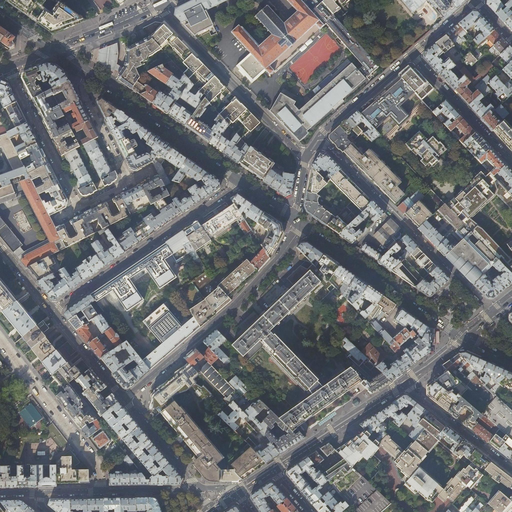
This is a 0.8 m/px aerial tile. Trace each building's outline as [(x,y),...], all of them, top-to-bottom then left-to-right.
[(47,29),(52,33),(85,20),(55,0),(23,0),(17,9),(19,10),(43,27),(47,29)] [(320,30),(324,26),(322,23),(300,0),(193,0),(175,9),(174,15),(183,24),(193,34),(213,25),(206,11),(227,0),(287,0),(298,11),(284,24),(270,8),(270,7),(268,5),(263,9),(261,7),(258,10),(260,12),(255,17),(257,20),(258,19),(272,35),(259,47),(244,30),(245,29),(243,27),(242,28),(240,25),(232,32),(252,54),(239,66),(252,80),(254,80),(266,70),(270,75),(275,71),(274,70),(320,30)] [(300,0),(322,23),(326,20),(328,22),(335,16),(333,14),(324,4),(322,2),(320,0),(300,0)] [(333,1),(331,0),(324,0),(322,2),(324,4),(333,14),(339,8),(334,2),(333,1)] [(402,0),(413,12),(416,10),(423,4),(426,1),(427,1),(428,0),(402,0)] [(432,0),(441,11),(446,11),(449,8),(449,5),(445,0),(432,0)] [(445,0),(449,5),(449,8),(446,11),(441,11),(440,14),(444,19),(455,10),(465,2),(465,0),(445,0)] [(487,0),(486,4),(491,8),(496,14),(504,6),(500,1),(500,0),(501,0),(505,0),(507,2),(506,3),(507,4),(511,0),(487,0)] [(511,13),(511,12),(511,11),(510,10),(510,11),(509,10),(511,6),(511,0),(507,4),(504,6),(496,14),(499,18),(504,23),(511,16),(511,13)] [(479,15),(477,12),(472,12),(465,18),(458,24),(466,32),(467,31),(466,30),(473,24),(482,17),(479,15)] [(335,16),(328,22),(366,64),(360,69),(365,75),(367,77),(379,67),(345,27),(339,22),(335,16)] [(482,41),(494,30),(488,24),(482,17),(473,24),(476,27),(474,28),(477,31),(479,30),(481,32),(482,32),(483,32),(480,34),(478,34),(474,39),(473,38),(472,38),(478,44),(482,41)] [(198,59),(199,59),(178,38),(175,34),(165,24),(155,22),(152,24),(143,28),(183,74),(198,59)] [(462,36),(466,32),(458,24),(455,26),(452,29),(463,42),(465,40),(462,36)] [(5,30),(0,26),(0,41),(11,49),(14,48),(16,38),(5,30)] [(161,66),(172,61),(143,28),(143,29),(151,38),(125,50),(139,76),(148,72),(161,66)] [(460,44),(463,42),(452,29),(449,32),(445,35),(445,36),(453,44),(456,41),(458,44),(459,43),(460,44)] [(494,45),(501,38),(498,35),(494,30),(482,41),(483,42),(485,40),(485,39),(487,38),(494,45)] [(453,47),(454,46),(453,44),(445,36),(438,41),(435,44),(443,53),(444,54),(452,47),(453,47)] [(501,54),(509,47),(505,42),(501,38),(494,45),(489,50),(491,53),(496,49),(501,54)] [(125,50),(119,40),(118,40),(97,48),(91,50),(89,60),(94,63),(101,68),(113,76),(116,78),(123,69),(125,50)] [(438,57),(443,53),(435,44),(428,50),(423,54),(423,57),(430,65),(439,74),(452,63),(448,59),(443,63),(439,58),(438,57)] [(511,49),(509,47),(501,54),(500,55),(502,58),(499,60),(500,61),(498,63),(501,66),(501,65),(504,68),(511,61),(511,49)] [(125,50),(123,69),(126,70),(120,80),(140,95),(147,92),(145,87),(139,76),(125,50)] [(471,66),(477,61),(469,53),(464,58),(466,60),(464,62),(467,65),(469,64),(471,66)] [(209,103),(225,87),(207,69),(199,60),(198,59),(183,74),(190,82),(193,86),(199,92),(202,96),(205,99),(209,103)] [(464,61),(462,60),(455,66),(455,67),(464,76),(467,79),(470,83),(474,79),(461,64),(464,61)] [(511,61),(504,68),(502,71),(504,74),(505,73),(510,79),(511,77),(511,61)] [(47,63),(37,67),(43,81),(44,83),(47,81),(48,80),(47,78),(49,77),(50,75),(49,74),(50,72),(52,74),(52,75),(52,76),(52,77),(53,77),(54,78),(51,80),(49,83),(53,89),(69,81),(67,76),(65,73),(60,69),(53,64),(47,63)] [(455,66),(452,63),(439,74),(446,82),(454,91),(467,79),(464,76),(461,78),(461,79),(459,81),(450,71),(452,69),(453,69),(455,67),(455,66)] [(281,107),(273,115),(297,140),(333,108),(343,99),(366,79),(363,76),(365,75),(360,69),(358,71),(352,64),(299,111),(294,105),(296,102),(287,97),(286,98),(287,98),(281,107)] [(494,69),(490,64),(474,79),(470,83),(475,88),(480,94),(482,96),(490,89),(486,85),(489,83),(492,80),(487,75),(494,69)] [(166,85),(173,75),(163,68),(162,69),(161,66),(148,72),(166,85)] [(41,82),(43,81),(37,67),(28,71),(24,72),(22,78),(26,88),(32,100),(43,94),(39,86),(37,87),(35,83),(36,83),(36,81),(36,80),(37,79),(38,80),(40,81),(41,82)] [(421,100),(433,89),(424,78),(416,70),(415,70),(414,69),(407,68),(405,70),(398,75),(399,76),(400,77),(417,95),(421,100)] [(126,70),(123,69),(116,78),(120,80),(126,70)] [(188,86),(190,82),(183,74),(180,79),(173,75),(166,85),(164,88),(165,88),(167,85),(173,89),(168,96),(160,91),(159,94),(156,97),(157,98),(153,104),(160,108),(168,114),(173,106),(171,105),(173,102),(174,101),(176,103),(178,99),(180,97),(183,92),(179,90),(184,83),(188,86)] [(384,89),(385,90),(400,77),(399,76),(384,89)] [(372,98),(373,100),(358,112),(378,132),(417,95),(400,77),(385,90),(384,89),(372,98)] [(498,80),(498,79),(495,77),(492,80),(489,83),(490,85),(493,88),(493,89),(494,89),(497,92),(503,86),(498,80)] [(470,83),(467,79),(454,91),(460,98),(468,106),(480,94),(475,88),(474,89),(475,91),(472,94),(466,88),(466,86),(470,83)] [(511,94),(511,81),(510,79),(503,86),(497,92),(495,94),(498,97),(504,92),(508,97),(511,94)] [(0,96),(1,97),(0,98),(0,100),(4,108),(5,108),(17,102),(12,92),(7,83),(1,81),(0,81),(0,96)] [(74,91),(69,81),(53,89),(51,90),(53,96),(54,96),(62,92),(67,101),(58,105),(58,106),(61,111),(80,101),(74,91)] [(185,126),(203,101),(200,99),(202,96),(199,92),(196,96),(194,96),(189,92),(193,86),(190,82),(188,86),(183,92),(180,97),(185,101),(184,103),(184,104),(185,105),(183,108),(180,106),(181,104),(178,102),(179,100),(178,99),(176,103),(173,106),(168,114),(176,120),(185,126)] [(156,97),(159,94),(153,90),(154,88),(149,84),(148,86),(146,85),(145,87),(147,92),(140,95),(147,99),(153,104),(157,98),(156,97)] [(51,90),(49,91),(45,93),(43,94),(32,100),(38,110),(43,120),(61,111),(58,106),(52,109),(51,108),(47,102),(46,102),(45,100),(53,96),(51,90)] [(488,106),(486,109),(479,101),(483,97),(482,96),(480,94),(468,106),(474,112),(480,119),(493,108),(486,100),(484,102),(488,106)] [(421,100),(417,95),(378,132),(382,137),(383,139),(389,133),(390,131),(392,131),(397,126),(400,126),(403,122),(403,120),(406,120),(409,117),(409,115),(414,110),(415,107),(417,107),(423,102),(421,100)] [(114,115),(118,109),(111,105),(102,98),(97,102),(106,119),(109,118),(113,117),(112,117),(113,116),(111,115),(112,113),(114,115)] [(260,122),(236,98),(219,114),(219,115),(224,121),(224,120),(229,126),(234,131),(236,134),(241,139),(249,131),(250,132),(260,122)] [(373,100),(372,98),(357,111),(358,112),(373,100)] [(204,124),(199,121),(198,122),(197,121),(196,121),(195,120),(196,118),(198,119),(198,118),(200,119),(206,111),(206,110),(205,109),(207,106),(210,104),(209,103),(205,99),(203,101),(185,126),(191,130),(197,135),(204,124)] [(344,101),(343,99),(333,108),(334,110),(344,101)] [(452,124),(449,121),(452,118),(455,121),(460,116),(453,108),(446,100),(441,105),(443,108),(440,111),(438,108),(433,112),(448,128),(452,124)] [(84,111),(80,101),(61,111),(63,114),(72,110),(74,114),(72,115),(74,118),(76,118),(78,122),(69,127),(71,130),(90,121),(84,111)] [(22,113),(17,102),(5,108),(15,128),(27,123),(22,113)] [(509,114),(501,105),(495,110),(502,118),(503,119),(509,114)] [(495,110),(493,108),(480,119),(486,125),(491,131),(492,131),(504,120),(503,119),(502,118),(499,121),(497,120),(492,115),(492,113),(495,110)] [(125,115),(118,109),(114,115),(113,116),(112,117),(113,117),(109,118),(106,119),(112,131),(118,128),(114,125),(116,122),(115,121),(116,120),(115,119),(116,119),(117,120),(124,125),(126,124),(130,118),(125,115)] [(64,117),(63,114),(61,111),(43,120),(48,131),(53,139),(71,130),(69,127),(68,125),(58,130),(54,122),(64,117)] [(362,132),(363,130),(358,125),(361,122),(363,124),(364,124),(368,129),(363,133),(372,142),(377,137),(379,139),(382,137),(378,132),(358,112),(357,111),(356,111),(352,114),(348,118),(358,128),(362,132)] [(214,121),(217,123),(212,129),(204,124),(197,135),(202,138),(208,142),(213,136),(215,134),(224,121),(219,115),(214,121)] [(455,121),(452,124),(448,128),(463,144),(475,132),(468,125),(460,116),(455,121)] [(137,123),(130,118),(126,124),(124,125),(118,128),(112,131),(117,142),(125,138),(124,135),(124,134),(123,131),(125,130),(125,129),(126,129),(127,129),(130,131),(131,133),(133,134),(137,132),(141,126),(137,123)] [(358,128),(348,118),(343,123),(339,126),(347,135),(348,135),(349,135),(350,134),(350,133),(350,132),(349,132),(351,130),(351,128),(352,127),(353,128),(352,130),(352,131),(356,135),(355,137),(356,138),(362,132),(358,128)] [(223,153),(231,142),(222,136),(229,126),(224,120),(224,121),(215,134),(217,135),(215,138),(213,136),(208,142),(216,148),(223,153)] [(511,129),(504,120),(492,131),(498,137),(511,151),(511,129)] [(95,131),(90,121),(71,130),(73,134),(83,129),(87,137),(81,141),(81,142),(78,143),(79,147),(84,144),(95,139),(98,137),(95,131)] [(30,147),(38,143),(32,133),(27,123),(15,128),(7,132),(17,153),(25,149),(30,147)] [(146,130),(141,126),(137,132),(141,140),(143,138),(143,139),(142,141),(145,146),(153,134),(146,130)] [(346,139),(347,135),(339,126),(335,129),(330,135),(330,140),(342,152),(343,152),(352,142),(351,141),(350,142),(346,139)] [(76,148),(79,147),(78,143),(73,134),(71,130),(53,139),(57,147),(61,156),(64,154),(76,148)] [(0,236),(13,253),(20,247),(22,245),(0,217),(0,197),(14,192),(11,184),(19,181),(48,238),(50,243),(28,254),(19,261),(26,268),(27,268),(50,256),(66,248),(62,242),(56,229),(49,215),(42,202),(38,194),(35,187),(33,184),(32,182),(31,180),(30,177),(28,173),(25,167),(21,159),(17,153),(7,132),(0,134),(0,236)] [(145,146),(142,141),(141,140),(137,132),(133,134),(128,137),(125,138),(117,142),(122,151),(126,159),(136,154),(139,153),(140,152),(146,149),(145,146)] [(420,132),(404,146),(415,158),(417,156),(423,161),(420,164),(428,172),(440,161),(437,158),(446,150),(440,143),(439,145),(433,139),(429,142),(420,132)] [(478,160),(490,149),(482,140),(475,132),(463,144),(466,147),(469,145),(469,144),(470,144),(479,153),(478,154),(477,154),(475,156),(475,157),(478,160)] [(162,141),(153,134),(145,146),(146,149),(148,145),(152,148),(152,151),(151,154),(149,154),(152,162),(157,170),(161,164),(154,160),(158,154),(159,154),(165,159),(165,158),(172,148),(162,141)] [(223,153),(231,159),(239,164),(239,163),(249,149),(241,139),(236,134),(234,138),(231,142),(223,153)] [(99,147),(95,139),(84,144),(88,153),(99,147)] [(397,187),(402,183),(369,149),(364,154),(352,142),(343,152),(346,155),(353,162),(374,183),(395,204),(400,200),(405,195),(397,187)] [(42,151),(38,143),(30,147),(31,150),(26,152),(25,149),(17,153),(21,159),(29,155),(30,156),(30,158),(31,160),(30,160),(31,162),(32,162),(32,163),(25,167),(28,173),(35,170),(34,167),(39,165),(40,168),(48,164),(42,151)] [(104,156),(99,147),(88,153),(92,162),(104,156)] [(76,148),(64,154),(69,164),(80,158),(76,148)] [(180,153),(172,148),(165,158),(165,159),(178,168),(176,171),(178,171),(188,159),(180,153)] [(271,169),(274,165),(250,148),(249,149),(239,163),(247,168),(257,176),(264,180),(271,169)] [(493,176),(505,165),(499,158),(490,149),(478,160),(486,168),(487,167),(483,162),(485,160),(487,160),(493,167),(493,169),(490,172),(493,176)] [(137,156),(136,154),(126,159),(130,168),(136,170),(144,166),(152,162),(149,154),(146,154),(138,158),(137,159),(136,158),(136,157),(137,157),(137,156)] [(316,160),(311,167),(326,182),(340,170),(341,169),(333,161),(326,154),(320,154),(316,160)] [(108,164),(104,156),(92,162),(96,170),(108,164)] [(80,158),(69,164),(73,172),(85,166),(80,158)] [(199,167),(188,159),(178,171),(176,174),(173,178),(172,180),(179,183),(184,176),(183,175),(185,172),(198,181),(197,181),(210,175),(199,167)] [(53,173),(48,164),(40,168),(35,170),(28,173),(30,177),(31,180),(38,176),(40,177),(42,182),(42,183),(35,187),(38,194),(44,191),(59,184),(53,173)] [(112,173),(108,164),(96,170),(101,178),(112,173)] [(170,183),(161,164),(157,170),(159,175),(164,184),(164,185),(170,183)] [(508,191),(511,187),(511,172),(505,165),(493,176),(496,179),(501,175),(504,179),(504,180),(506,182),(507,182),(509,184),(507,186),(501,180),(499,182),(508,191)] [(85,166),(73,172),(77,180),(89,174),(85,166)] [(340,170),(326,182),(311,167),(309,182),(307,192),(317,194),(341,212),(347,207),(352,202),(362,212),(367,207),(367,206),(371,201),(365,195),(358,188),(348,177),(340,170)] [(283,170),(282,177),(271,169),(264,180),(263,181),(273,188),(285,197),(291,194),(293,186),(295,175),(284,173),(285,171),(283,170)] [(112,173),(101,178),(105,186),(112,183),(115,181),(117,175),(116,173),(115,171),(112,173)] [(508,268),(511,265),(511,261),(509,258),(507,258),(481,229),(470,220),(497,196),(511,212),(511,195),(508,191),(499,182),(496,179),(493,176),(490,172),(485,177),(481,173),(472,181),(473,183),(447,206),(471,232),(494,255),(497,260),(499,262),(501,260),(508,268)] [(89,174),(77,180),(81,188),(93,182),(89,174)] [(159,186),(164,184),(159,175),(149,181),(141,185),(145,193),(149,191),(159,186)] [(215,178),(210,175),(197,181),(198,181),(198,182),(198,183),(202,181),(205,185),(202,187),(208,196),(214,191),(220,187),(220,181),(215,178)] [(93,182),(81,188),(78,190),(80,194),(86,196),(92,193),(97,190),(93,182)] [(67,201),(59,184),(44,191),(46,194),(49,192),(51,198),(52,198),(54,197),(56,200),(51,203),(51,201),(50,201),(47,203),(45,200),(42,202),(49,215),(59,210),(65,207),(67,201)] [(169,195),(164,185),(164,184),(159,186),(163,193),(153,198),(149,191),(145,193),(146,196),(151,204),(154,203),(169,195)] [(201,200),(208,196),(202,187),(199,189),(196,184),(188,190),(192,195),(189,197),(195,205),(201,200)] [(145,193),(141,185),(131,190),(121,195),(126,206),(130,204),(130,203),(142,197),(142,198),(146,196),(145,193)] [(445,203),(431,189),(426,194),(424,196),(405,213),(419,228),(426,221),(445,203)] [(424,196),(419,191),(410,199),(409,197),(397,208),(401,211),(404,214),(405,213),(424,196)] [(14,192),(0,197),(0,203),(16,197),(14,192)] [(327,226),(336,217),(319,205),(318,202),(318,201),(322,204),(324,203),(339,214),(341,212),(317,194),(307,192),(304,206),(307,212),(317,219),(327,226)] [(245,199),(237,194),(230,198),(243,218),(253,205),(245,199)] [(127,208),(126,206),(121,195),(113,199),(119,212),(119,214),(114,216),(112,216),(106,203),(99,206),(103,214),(106,220),(108,221),(111,225),(127,217),(125,212),(126,212),(125,209),(127,208)] [(116,240),(124,253),(134,246),(148,237),(161,228),(173,220),(182,213),(173,200),(170,197),(169,195),(154,203),(159,209),(158,209),(161,213),(154,218),(151,214),(143,220),(131,229),(131,228),(123,233),(124,235),(116,240)] [(177,197),(176,198),(173,200),(182,213),(190,208),(195,205),(189,197),(187,199),(186,198),(184,198),(180,202),(177,197)] [(225,202),(229,207),(206,223),(203,217),(198,221),(210,239),(236,221),(238,224),(249,243),(256,238),(254,234),(252,231),(249,227),(246,222),(243,218),(230,198),(225,202)] [(359,230),(357,232),(352,229),(354,228),(356,228),(368,216),(368,214),(369,213),(369,212),(370,212),(370,213),(371,214),(372,214),(373,214),(373,218),(371,219),(372,220),(374,222),(384,213),(378,207),(372,200),(371,201),(367,206),(367,207),(362,212),(357,217),(348,226),(339,234),(345,239),(352,243),(367,229),(366,228),(362,232),(360,230),(359,230)] [(466,236),(471,232),(447,206),(445,203),(426,221),(419,228),(418,229),(427,238),(432,243),(437,248),(450,235),(453,238),(455,240),(458,244),(466,236)] [(257,223),(264,212),(258,208),(253,205),(243,218),(246,222),(247,221),(245,219),(246,218),(247,216),(248,217),(251,219),(252,219),(257,223)] [(103,214),(99,206),(88,212),(79,216),(83,224),(88,234),(87,235),(88,237),(94,233),(92,230),(93,229),(92,227),(91,227),(90,224),(98,220),(99,222),(98,223),(99,226),(101,226),(102,229),(107,227),(109,226),(108,224),(106,225),(101,215),(103,214)] [(357,217),(347,207),(341,212),(339,214),(337,216),(336,217),(327,226),(333,230),(339,234),(348,226),(357,217)] [(275,220),(264,212),(257,223),(254,227),(252,231),(254,234),(255,233),(254,231),(259,224),(263,228),(262,228),(265,230),(265,229),(267,230),(267,234),(265,238),(265,237),(263,240),(264,241),(263,243),(261,244),(263,248),(269,257),(272,254),(278,243),(283,234),(281,224),(275,220)] [(83,224),(79,216),(74,219),(71,221),(77,234),(77,235),(72,238),(70,237),(63,225),(56,229),(62,242),(65,240),(66,243),(67,242),(69,246),(85,238),(86,238),(83,233),(84,232),(81,225),(83,224)] [(394,223),(390,219),(373,236),(385,249),(388,248),(400,235),(401,233),(398,231),(400,229),(394,223)] [(196,253),(212,242),(210,239),(198,221),(190,226),(183,231),(193,249),(196,253)] [(374,225),(373,223),(367,229),(352,243),(354,245),(355,243),(356,242),(357,243),(370,230),(370,229),(374,225)] [(107,227),(102,229),(98,232),(100,235),(105,232),(108,238),(108,240),(109,242),(111,242),(114,246),(108,251),(110,255),(112,255),(115,259),(119,256),(124,253),(116,240),(107,227)] [(193,249),(183,231),(178,234),(165,243),(173,254),(184,247),(185,249),(184,249),(185,250),(185,249),(187,253),(188,252),(193,249)] [(458,244),(445,256),(473,284),(488,270),(497,260),(494,255),(471,232),(466,236),(458,244)] [(400,248),(400,250),(401,249),(404,253),(403,254),(400,257),(403,260),(417,248),(418,247),(415,243),(409,237),(406,235),(396,244),(400,248),(404,244),(407,247),(405,249),(403,251),(401,249),(400,248)] [(453,238),(450,235),(437,248),(441,252),(445,256),(458,244),(455,240),(453,243),(451,241),(453,238)] [(50,243),(48,238),(23,251),(20,247),(13,253),(19,261),(28,254),(50,243)] [(98,255),(97,256),(101,261),(102,261),(105,266),(111,262),(115,259),(112,255),(110,255),(108,251),(105,253),(103,251),(105,250),(99,241),(97,241),(92,245),(98,255)] [(315,267),(324,254),(315,248),(307,242),(301,243),(299,245),(297,247),(304,255),(308,259),(312,263),(315,259),(317,261),(313,265),(315,267)] [(165,261),(173,255),(173,254),(165,243),(150,253),(125,270),(91,294),(95,301),(96,302),(113,291),(127,311),(144,300),(132,283),(147,272),(159,289),(176,277),(165,261)] [(377,261),(383,256),(364,243),(361,248),(360,249),(369,255),(377,261)] [(400,248),(396,244),(383,256),(377,261),(384,266),(392,271),(403,260),(400,257),(399,257),(396,261),(391,258),(390,258),(390,257),(390,256),(391,256),(394,254),(395,255),(395,254),(396,254),(399,250),(401,252),(401,253),(403,254),(404,253),(401,249),(400,250),(400,248)] [(269,257),(263,248),(250,263),(258,272),(264,265),(270,258),(269,257)] [(422,253),(417,248),(403,260),(392,271),(397,275),(409,284),(415,287),(424,279),(429,274),(436,267),(430,261),(422,253)] [(196,253),(193,249),(188,252),(194,260),(196,259),(194,257),(197,256),(196,253)] [(252,277),(258,272),(250,263),(238,250),(210,278),(228,298),(229,298),(240,287),(252,277)] [(332,276),(340,265),(336,263),(328,257),(324,254),(315,267),(329,281),(330,279),(332,276)] [(55,273),(51,267),(52,267),(52,266),(56,264),(52,259),(51,259),(50,256),(27,268),(38,281),(54,274),(55,273)] [(78,272),(81,276),(80,277),(83,281),(96,272),(105,266),(102,261),(101,261),(97,256),(93,258),(92,257),(84,263),(84,264),(76,270),(78,272)] [(510,286),(511,283),(511,275),(501,264),(499,262),(497,260),(488,270),(489,271),(493,268),(493,267),(494,266),(498,272),(500,272),(500,271),(501,272),(504,272),(504,273),(502,273),(498,276),(496,273),(493,276),(494,278),(504,290),(510,286)] [(327,289),(332,284),(329,281),(315,267),(313,265),(312,264),(306,270),(301,267),(288,280),(294,286),(261,318),(252,310),(249,313),(250,315),(238,326),(241,330),(236,335),(240,338),(232,346),(292,409),(278,419),(292,433),(297,429),(302,434),(302,433),(298,428),(299,427),(301,425),(305,431),(306,430),(319,422),(330,413),(341,406),(349,400),(351,399),(346,393),(356,386),(361,391),(363,390),(366,388),(361,383),(366,378),(365,378),(356,369),(353,371),(350,369),(325,386),(323,384),(324,383),(325,383),(326,382),(327,381),(324,372),(322,372),(320,373),(320,374),(321,377),(318,380),(304,365),(306,363),(292,348),(289,350),(277,338),(276,339),(269,332),(281,321),(283,323),(287,319),(286,317),(296,307),(298,309),(300,307),(302,305),(300,303),(308,296),(316,305),(329,292),(327,289)] [(349,286),(356,276),(348,271),(340,265),(332,276),(333,277),(334,275),(335,277),(334,278),(338,281),(339,279),(349,286)] [(427,283),(428,282),(424,279),(415,287),(421,292),(428,296),(431,296),(440,289),(448,281),(448,277),(442,271),(437,266),(436,267),(429,274),(432,277),(433,277),(434,277),(434,279),(433,279),(428,284),(427,283)] [(60,275),(63,280),(65,279),(69,285),(68,286),(70,290),(76,285),(83,281),(80,277),(81,276),(78,272),(74,275),(75,277),(71,279),(71,278),(71,277),(65,268),(60,271),(62,274),(60,275)] [(481,292),(487,298),(493,298),(498,295),(504,290),(494,278),(489,282),(488,282),(488,281),(488,280),(488,279),(489,278),(485,275),(489,271),(488,270),(473,284),(481,292)] [(205,272),(191,281),(216,314),(227,304),(231,301),(229,298),(228,298),(210,278),(205,272)] [(56,278),(54,274),(38,281),(37,282),(42,288),(47,294),(55,290),(56,287),(54,285),(54,284),(52,283),(51,281),(56,278)] [(342,295),(351,305),(358,299),(359,298),(368,285),(362,281),(356,276),(349,286),(347,289),(342,295)] [(60,285),(56,287),(55,290),(47,294),(50,298),(56,299),(63,295),(70,290),(68,286),(69,285),(65,279),(63,280),(59,283),(60,285)] [(337,291),(338,289),(330,279),(329,281),(332,284),(337,291)] [(3,311),(17,301),(4,286),(0,280),(0,308),(2,312),(3,311)] [(208,320),(216,314),(191,281),(190,282),(183,286),(178,290),(191,312),(191,313),(194,318),(200,327),(208,320)] [(342,295),(347,289),(342,285),(338,291),(342,295)] [(358,299),(351,305),(364,319),(371,313),(383,296),(375,290),(368,285),(359,298),(358,299)] [(95,301),(91,294),(80,302),(66,311),(65,317),(68,320),(91,305),(90,304),(90,303),(91,303),(95,301)] [(390,301),(383,296),(371,313),(364,319),(390,346),(395,342),(399,347),(409,337),(413,342),(418,338),(413,332),(410,329),(416,319),(408,313),(401,309),(393,322),(397,325),(399,323),(404,328),(392,340),(377,323),(384,314),(388,316),(396,305),(390,301)] [(26,313),(28,312),(21,303),(19,304),(18,302),(17,301),(3,311),(24,336),(36,326),(27,314),(26,313)] [(96,302),(91,305),(68,320),(72,325),(76,330),(88,323),(93,320),(101,314),(104,312),(96,302)] [(194,318),(184,328),(163,304),(142,322),(162,344),(142,361),(150,370),(176,348),(200,327),(194,318)] [(110,328),(101,314),(93,320),(102,334),(104,333),(110,328)] [(421,341),(429,328),(423,324),(416,319),(410,329),(413,332),(415,330),(417,332),(419,334),(417,336),(418,338),(421,341)] [(37,327),(36,326),(24,336),(15,344),(19,349),(24,355),(32,349),(46,337),(44,335),(43,333),(48,328),(45,323),(39,328),(37,327)] [(89,324),(88,323),(76,330),(82,337),(87,344),(97,337),(99,336),(98,334),(95,336),(94,336),(93,337),(87,330),(88,329),(86,326),(89,324)] [(122,344),(110,328),(104,333),(116,348),(122,344)] [(429,328),(421,341),(428,349),(426,351),(428,353),(429,352),(429,344),(429,340),(429,328)] [(232,346),(216,330),(209,336),(202,341),(209,348),(218,358),(226,366),(230,362),(230,361),(229,359),(218,348),(223,344),(228,349),(232,346)] [(47,339),(46,337),(32,349),(42,362),(56,351),(53,347),(48,341),(47,339)] [(97,337),(87,344),(94,351),(100,359),(101,358),(109,353),(97,337)] [(380,388),(391,381),(361,352),(345,338),(342,341),(346,345),(343,347),(352,356),(349,359),(368,376),(368,377),(367,377),(366,378),(366,377),(365,378),(366,378),(361,383),(366,388),(372,394),(380,388)] [(426,351),(428,349),(421,341),(418,338),(413,342),(415,344),(417,344),(417,345),(410,351),(409,351),(406,348),(404,350),(403,351),(413,364),(418,360),(428,353),(426,351)] [(71,356),(76,352),(67,341),(63,345),(71,356)] [(126,366),(129,364),(139,357),(135,352),(132,348),(127,341),(122,344),(116,348),(109,353),(101,358),(107,366),(113,374),(123,367),(126,366)] [(403,351),(401,348),(400,348),(399,347),(395,342),(390,346),(389,347),(398,357),(399,356),(400,358),(397,360),(388,366),(388,368),(389,370),(387,371),(385,369),(386,368),(381,362),(384,360),(369,344),(361,352),(391,381),(404,371),(413,364),(403,351)] [(192,366),(203,357),(202,355),(195,348),(189,352),(184,357),(188,362),(192,366)] [(211,365),(218,358),(209,348),(202,355),(203,357),(205,359),(211,365)] [(66,359),(58,349),(56,351),(42,362),(53,375),(68,362),(66,359)] [(474,368),(472,371),(476,374),(480,378),(487,362),(481,359),(477,358),(468,354),(465,352),(459,353),(474,368)] [(472,371),(474,368),(459,353),(457,354),(449,360),(456,367),(457,368),(465,375),(470,371),(471,372),(467,376),(471,380),(476,374),(472,371)] [(144,375),(150,370),(142,361),(139,357),(129,364),(130,365),(130,366),(135,362),(138,365),(133,369),(131,369),(129,371),(137,381),(144,375)] [(240,406),(246,401),(228,383),(211,365),(205,359),(204,361),(205,362),(204,363),(205,364),(203,366),(202,365),(198,369),(225,397),(223,399),(229,405),(233,401),(234,400),(240,406)] [(465,375),(457,368),(456,367),(449,360),(446,362),(442,365),(447,371),(454,378),(455,376),(468,388),(487,405),(496,395),(494,393),(490,389),(489,388),(487,386),(486,385),(480,378),(476,374),(471,380),(467,376),(465,375)] [(68,363),(68,362),(53,375),(65,389),(73,382),(82,375),(75,366),(72,368),(71,367),(70,366),(69,365),(68,363)] [(205,399),(212,394),(203,385),(194,381),(200,375),(192,366),(188,362),(182,367),(168,379),(153,393),(151,394),(149,409),(155,416),(161,411),(174,401),(171,397),(179,390),(181,393),(187,390),(188,389),(199,402),(204,398),(205,399)] [(498,382),(510,372),(499,367),(487,362),(480,378),(486,385),(491,380),(491,379),(489,377),(491,376),(493,379),(495,379),(494,381),(496,384),(490,389),(494,393),(502,386),(498,382)] [(127,374),(128,375),(127,375),(126,375),(125,374),(126,373),(126,372),(123,367),(113,374),(112,374),(116,379),(123,388),(128,388),(133,385),(137,381),(129,371),(128,372),(127,374)] [(85,373),(87,375),(84,377),(82,375),(73,382),(75,384),(77,382),(79,382),(81,384),(83,388),(83,390),(81,392),(82,394),(89,388),(91,386),(88,383),(89,382),(90,381),(91,382),(92,381),(93,383),(93,384),(100,379),(96,374),(91,368),(85,373)] [(460,396),(468,388),(455,376),(454,378),(447,371),(439,377),(433,381),(434,383),(448,392),(454,387),(459,391),(457,394),(460,396)] [(511,373),(510,372),(498,382),(502,386),(494,393),(496,395),(511,410),(511,373)] [(246,401),(253,395),(235,376),(228,383),(246,401)] [(93,387),(94,388),(91,390),(89,388),(82,394),(84,396),(86,396),(92,404),(102,396),(100,394),(99,394),(98,393),(99,392),(101,391),(106,387),(105,385),(100,379),(93,384),(93,385),(94,386),(93,387)] [(459,391),(454,387),(448,392),(434,383),(433,381),(430,384),(427,386),(427,394),(431,397),(443,407),(449,411),(454,404),(457,400),(460,396),(457,394),(459,391)] [(75,384),(73,382),(65,389),(67,392),(64,394),(64,395),(62,392),(56,397),(60,402),(65,408),(70,404),(71,402),(69,400),(68,400),(71,397),(73,400),(72,400),(73,401),(82,394),(81,392),(79,394),(77,394),(76,393),(72,388),(72,386),(75,384)] [(104,398),(102,396),(92,404),(98,412),(98,414),(100,416),(107,410),(105,408),(108,405),(109,406),(110,406),(111,407),(118,402),(115,398),(112,394),(106,398),(106,399),(105,400),(104,400),(104,398)] [(419,404),(407,395),(404,395),(398,399),(392,403),(406,416),(410,412),(406,409),(408,408),(407,407),(408,406),(411,410),(411,411),(419,417),(425,409),(419,404)] [(511,410),(496,395),(487,405),(480,413),(483,415),(499,429),(509,437),(511,440),(511,455),(510,458),(511,459),(511,410)] [(480,418),(483,415),(480,413),(460,396),(457,400),(459,402),(458,403),(456,402),(454,405),(454,404),(449,411),(448,412),(455,417),(456,418),(464,408),(466,408),(470,411),(471,411),(471,413),(463,423),(466,426),(471,430),(477,423),(477,422),(475,421),(478,417),(480,418)] [(81,400),(79,397),(73,401),(72,402),(74,405),(73,406),(70,404),(65,408),(68,412),(72,418),(82,410),(81,409),(83,407),(82,405),(83,404),(81,401),(81,400)] [(302,434),(297,429),(292,433),(278,419),(258,400),(255,403),(253,403),(250,405),(258,414),(264,408),(269,413),(268,415),(262,421),(263,422),(266,426),(270,430),(271,430),(273,427),(273,426),(272,425),(275,422),(277,424),(277,426),(282,431),(284,431),(287,434),(285,436),(284,435),(283,435),(280,437),(279,439),(277,441),(273,435),(272,435),(271,435),(269,432),(264,436),(268,441),(278,455),(287,449),(298,441),(304,437),(302,434)] [(216,465),(222,459),(174,401),(161,411),(199,458),(193,463),(203,475),(205,478),(206,479),(209,480),(213,481),(219,481),(221,481),(221,472),(216,465)] [(245,420),(248,417),(243,412),(233,401),(229,405),(229,406),(234,411),(232,413),(232,412),(230,414),(230,415),(228,417),(222,411),(218,415),(240,436),(243,433),(238,427),(234,422),(240,417),(244,421),(245,420)] [(121,405),(118,402),(111,407),(107,410),(100,416),(101,417),(103,416),(107,421),(113,416),(111,413),(113,410),(116,413),(123,408),(121,405)] [(410,412),(406,416),(392,403),(386,407),(380,411),(389,418),(391,416),(392,417),(393,417),(395,419),(393,422),(399,427),(407,417),(414,424),(413,425),(413,426),(414,427),(415,427),(409,435),(415,441),(424,429),(418,424),(428,413),(428,412),(427,410),(425,409),(419,417),(411,411),(410,412)] [(39,419),(28,404),(16,413),(28,427),(39,419)] [(266,426),(263,422),(260,424),(254,418),(257,416),(256,415),(258,414),(250,405),(243,412),(248,417),(245,420),(253,430),(256,427),(260,432),(266,426)] [(116,419),(113,416),(107,421),(111,426),(110,428),(111,429),(128,414),(126,411),(123,408),(116,413),(119,417),(117,418),(116,419)] [(87,413),(85,414),(82,410),(72,418),(76,422),(81,429),(86,425),(86,424),(86,423),(85,422),(87,420),(90,423),(96,420),(96,419),(94,417),(93,416),(90,413),(89,414),(87,413)] [(380,411),(375,414),(369,419),(384,431),(392,421),(389,418),(380,411)] [(435,438),(445,427),(436,419),(429,414),(428,413),(418,424),(424,429),(415,441),(428,452),(438,440),(435,438)] [(131,417),(128,414),(111,429),(112,430),(113,429),(117,434),(134,420),(131,417)] [(488,443),(499,429),(483,415),(480,418),(479,420),(491,431),(493,429),(494,430),(491,434),(477,423),(471,430),(479,436),(488,443)] [(386,435),(387,435),(384,431),(369,419),(367,420),(363,423),(360,425),(365,429),(368,427),(370,428),(366,431),(370,434),(374,431),(376,429),(377,431),(377,432),(380,435),(379,436),(376,439),(380,443),(386,435)] [(95,424),(91,428),(90,428),(87,425),(86,425),(81,429),(84,433),(88,438),(99,429),(102,427),(96,420),(93,421),(95,424)] [(136,423),(134,420),(117,434),(121,439),(119,441),(120,442),(121,441),(139,426),(136,423)] [(142,430),(139,426),(121,441),(122,443),(123,442),(127,446),(144,433),(142,430)] [(268,441),(264,436),(269,432),(270,430),(266,426),(260,432),(264,436),(260,439),(263,443),(264,442),(268,446),(260,452),(248,438),(244,441),(265,461),(266,462),(272,458),(278,455),(268,441)] [(458,446),(463,439),(451,430),(446,426),(445,427),(435,438),(438,440),(439,441),(442,437),(453,445),(450,450),(453,452),(455,449),(458,446)] [(99,429),(102,432),(92,439),(100,449),(113,439),(112,438),(102,427),(99,429)] [(401,428),(400,429),(391,439),(386,435),(380,443),(397,458),(394,462),(402,469),(401,470),(410,478),(404,483),(415,493),(418,491),(431,503),(438,496),(444,502),(449,497),(455,501),(468,486),(456,476),(428,452),(415,441),(409,435),(401,428)] [(509,437),(499,429),(488,443),(492,446),(498,451),(509,437)] [(370,434),(366,431),(362,433),(361,434),(351,441),(343,447),(336,451),(352,467),(369,482),(380,471),(376,467),(381,462),(374,456),(374,455),(371,453),(376,447),(380,443),(376,439),(370,434)] [(148,438),(144,433),(127,446),(132,452),(131,453),(132,454),(149,439),(148,438)] [(498,451),(502,454),(509,459),(510,458),(511,455),(511,440),(509,437),(498,451)] [(150,440),(149,439),(132,454),(128,457),(131,461),(136,457),(138,459),(154,445),(150,440)] [(458,446),(460,447),(457,452),(455,451),(456,450),(455,449),(453,452),(461,459),(464,455),(465,456),(466,457),(468,459),(476,449),(470,444),(469,444),(463,439),(458,446)] [(320,449),(328,458),(325,462),(316,451),(315,452),(311,455),(307,457),(313,464),(315,465),(319,470),(322,474),(327,480),(331,485),(333,487),(345,500),(349,505),(354,511),(381,511),(391,503),(369,482),(352,467),(336,451),(329,443),(327,444),(322,448),(320,449)] [(158,449),(154,445),(138,459),(142,464),(141,465),(142,466),(160,451),(158,449)] [(265,461),(250,446),(227,463),(228,464),(235,471),(234,472),(241,479),(245,475),(253,470),(265,461)] [(481,455),(482,454),(481,453),(476,449),(468,459),(471,462),(468,465),(474,470),(475,469),(481,473),(490,462),(485,458),(481,455)] [(75,456),(71,450),(63,454),(58,456),(56,466),(56,483),(64,483),(76,483),(83,482),(88,477),(89,470),(75,470),(75,468),(75,466),(80,462),(75,456)] [(161,453),(160,451),(142,466),(143,467),(144,466),(148,471),(165,457),(161,453)] [(129,466),(133,463),(131,461),(128,457),(125,453),(120,457),(124,462),(125,461),(129,466)] [(169,462),(165,457),(148,471),(152,476),(153,476),(154,477),(158,474),(163,470),(170,463),(169,462)] [(319,470),(317,471),(313,467),(311,467),(310,466),(313,464),(307,457),(303,460),(296,464),(303,472),(305,470),(307,473),(314,481),(315,480),(322,474),(319,470)] [(496,466),(490,462),(481,473),(482,474),(490,482),(490,484),(499,492),(505,496),(509,491),(510,488),(511,486),(511,478),(510,477),(496,466)] [(175,469),(170,463),(163,470),(168,476),(167,477),(168,479),(168,484),(174,484),(180,484),(183,479),(182,477),(175,469)] [(234,472),(235,471),(228,464),(224,469),(224,472),(221,472),(221,481),(231,480),(239,480),(241,479),(234,472)] [(310,482),(308,483),(301,474),(303,472),(296,464),(292,467),(287,470),(286,474),(294,483),(301,492),(309,485),(311,483),(310,482)] [(18,468),(18,466),(0,465),(0,467),(0,476),(0,487),(9,487),(18,487),(18,475),(17,475),(16,476),(9,476),(9,474),(9,473),(11,473),(11,468),(13,468),(18,468)] [(481,473),(475,469),(474,470),(468,465),(465,469),(463,468),(456,476),(468,486),(470,488),(482,474),(481,473)] [(28,468),(28,466),(25,466),(23,466),(18,466),(18,468),(18,475),(18,487),(23,487),(28,487),(28,475),(26,475),(26,477),(24,477),(24,475),(24,468),(28,468)] [(29,475),(28,475),(28,487),(33,487),(37,487),(37,466),(32,466),(28,466),(28,468),(31,467),(31,475),(31,477),(29,477),(29,475)] [(43,479),(43,466),(37,466),(37,487),(46,486),(56,486),(56,483),(56,466),(49,466),(49,478),(48,478),(47,478),(45,478),(44,479),(43,479)] [(148,479),(145,479),(145,477),(141,473),(137,473),(137,472),(136,471),(129,471),(128,472),(128,473),(121,473),(121,472),(121,471),(118,471),(115,472),(114,474),(109,474),(110,478),(109,485),(130,485),(150,485),(150,479),(148,479)] [(310,482),(311,483),(314,481),(307,473),(305,475),(310,482)] [(163,477),(162,476),(159,476),(158,474),(154,477),(153,476),(152,476),(150,478),(150,479),(150,485),(159,485),(168,484),(168,479),(167,477),(163,477)] [(315,480),(319,484),(313,489),(309,485),(301,492),(307,499),(313,505),(320,499),(322,497),(323,495),(318,490),(322,486),(321,485),(327,480),(322,474),(315,480)] [(278,505),(287,498),(280,490),(273,482),(269,482),(265,485),(260,488),(267,496),(269,495),(278,505)] [(264,499),(267,496),(260,488),(256,491),(251,494),(250,498),(256,507),(259,511),(268,511),(272,510),(264,499)] [(318,511),(328,511),(330,511),(326,506),(328,504),(332,509),(334,507),(339,503),(329,491),(323,495),(322,497),(325,501),(323,503),(320,499),(313,505),(318,511)] [(477,495),(474,492),(458,510),(460,511),(462,511),(467,507),(477,495)] [(511,511),(511,501),(509,499),(507,497),(505,496),(499,492),(488,504),(489,505),(494,510),(497,511),(511,511)] [(136,511),(136,497),(121,498),(120,498),(120,511),(124,511),(124,510),(127,510),(127,511),(136,511)] [(161,511),(158,501),(153,497),(145,497),(136,497),(136,511),(137,511),(138,510),(145,510),(146,509),(147,510),(147,511),(146,511),(161,511)] [(87,511),(87,498),(79,498),(71,499),(71,509),(74,509),(76,508),(77,510),(78,510),(79,510),(80,509),(84,509),(84,511),(87,511)] [(104,511),(104,498),(96,498),(87,498),(87,511),(89,511),(92,511),(92,509),(100,509),(99,511),(104,511)] [(105,511),(106,511),(111,511),(111,510),(114,509),(116,509),(116,511),(120,511),(120,498),(112,498),(104,498),(104,511),(105,511)] [(295,511),(297,510),(292,504),(287,498),(278,505),(277,506),(282,511),(295,511)] [(26,503),(23,501),(21,500),(20,499),(13,500),(0,499),(0,500),(8,511),(16,511),(18,511),(24,511),(29,506),(26,503)] [(71,509),(71,499),(62,499),(50,499),(48,505),(57,511),(71,511),(71,509)] [(342,503),(341,501),(339,503),(334,507),(335,509),(335,511),(333,511),(331,511),(330,511),(328,511),(341,511),(349,505),(345,500),(342,503)] [(484,511),(486,510),(486,509),(487,507),(488,506),(489,505),(488,504),(486,502),(483,506),(477,511),(484,511)] [(474,510),(474,509),(472,511),(467,507),(462,511),(477,511),(483,506),(480,503),(474,510)]
